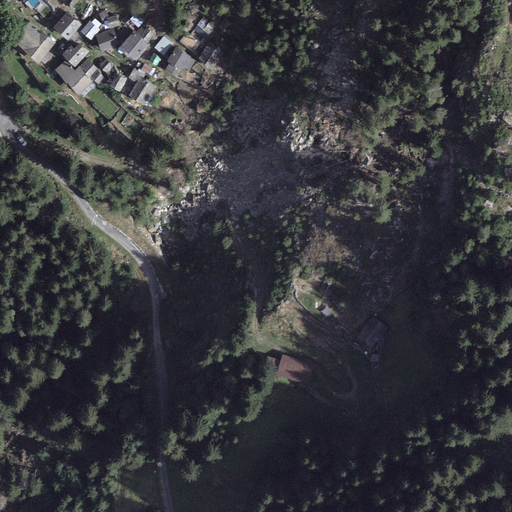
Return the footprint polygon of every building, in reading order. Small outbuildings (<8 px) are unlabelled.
[(39,0),(22,0),(32,9),(39,0)] [(110,18),(106,10),(99,14),(103,21),(107,20),(107,18),(110,18)] [(81,25),(66,12),(53,27),(68,40),(81,25)] [(206,39),(218,27),(206,15),(194,28),(206,39)] [(110,18),(107,18),(107,20),(109,29),(119,26),(117,16),(110,18)] [(98,28),(102,24),(95,18),(92,23),(98,28)] [(29,21),(12,42),(26,52),(44,31),(29,21)] [(92,23),(90,21),(81,32),(91,40),(100,30),(98,28),(92,23)] [(148,42),(155,35),(144,25),(137,33),(148,42)] [(113,30),(96,36),(101,51),(118,46),(113,30)] [(39,63),(57,41),(44,31),(26,52),(39,63)] [(137,33),(135,31),(121,47),(135,60),(150,44),(148,42),(137,33)] [(164,57),(175,43),(164,34),(153,48),(164,57)] [(226,52),(212,40),(199,56),(213,67),(226,52)] [(75,47),(72,44),(64,53),(77,65),(90,51),(80,42),(75,47)] [(189,69),(194,61),(189,58),(190,57),(176,48),(166,62),(169,65),(165,71),(175,77),(179,71),(181,72),(184,66),(189,69)] [(156,66),(161,58),(155,54),(149,61),(156,66)] [(75,70),(67,61),(59,68),(81,93),(96,80),(100,84),(108,77),(90,58),(75,70)] [(114,65),(107,58),(101,64),(108,71),(114,65)] [(149,75),(153,69),(145,64),(141,70),(149,75)] [(145,76),(134,69),(128,78),(136,83),(127,96),(144,107),(157,87),(144,78),(145,76)] [(128,78),(118,73),(112,83),(121,89),(128,78)] [(388,328),(373,316),(357,336),(372,348),(388,328)] [(314,362),(282,353),(280,359),(268,355),(266,366),(277,369),(276,373),(308,383),(314,362)]
